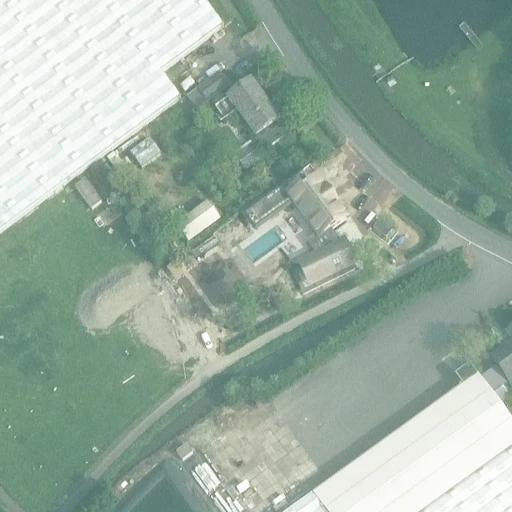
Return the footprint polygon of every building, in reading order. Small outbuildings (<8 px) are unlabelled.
[(0,0),(0,235),(180,103),(161,78),(221,30),(199,0),(0,0)] [(197,111),(206,104),(229,88),(220,76),(188,98),(197,111)] [(228,102),(216,111),(224,122),(236,113),(256,139),(255,140),(264,152),(284,138),(275,126),(279,123),(250,84),(228,101),(228,102)] [(149,140),(129,154),(141,170),(160,156),(149,140)] [(236,160),(233,162),(243,175),(263,160),(251,143),(237,153),(238,155),(234,158),(236,160)] [(335,206),(337,205),(326,190),(324,191),(314,177),(289,195),(284,188),(260,206),(270,220),(293,203),(319,238),(311,244),(319,256),(304,263),(314,284),(355,265),(344,243),(338,246),(328,233),(331,231),(332,230),(344,221),(345,220),(346,220),(335,206)] [(75,188),(92,211),(101,204),(84,181),(75,188)] [(207,204),(175,227),(189,245),(220,222),(207,204)] [(386,240),(391,233),(379,224),(374,231),(386,240)] [(511,344),(492,359),(497,367),(509,384),(511,381),(511,329),(508,333),(511,338),(511,344)] [(462,388),(328,485),(290,511),(427,511),(511,450),(511,424),(500,408),(492,397),(479,380),(477,377),(470,367),(455,378),(462,388)] [(499,391),(492,397),(500,408),(507,402),(499,391)] [(185,445),(175,453),(182,463),(193,454),(185,445)] [(511,511),(511,450),(427,511),(511,511)]
